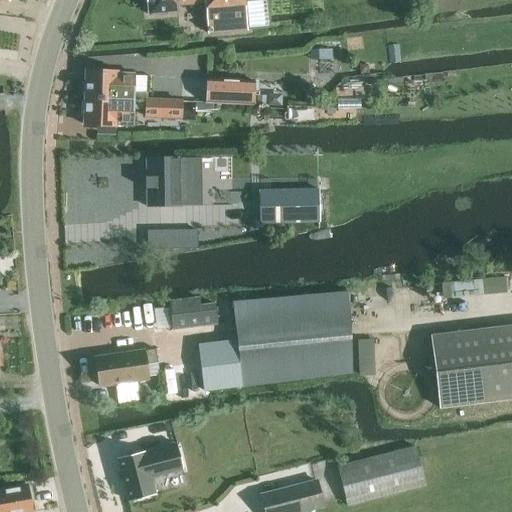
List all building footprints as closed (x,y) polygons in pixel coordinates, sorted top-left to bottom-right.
[(131,0),(132,4),(160,3),(159,0),(188,0),(189,28),(225,27),(224,0),(131,0)] [(332,49),(310,49),(310,75),(332,75),(332,49)] [(117,71),(87,70),(87,82),(83,82),(82,94),(86,94),(86,98),(147,100),(148,92),(135,92),(135,74),(117,74),(117,71)] [(255,80),(207,79),(206,102),(254,104),(255,80)] [(334,88),(334,96),(366,95),(366,86),(334,88)] [(147,100),(86,98),(86,102),(82,102),(82,114),(86,114),(85,125),(115,126),(115,124),(133,124),(134,108),(146,109),(146,116),(182,117),(182,101),(147,100)] [(148,206),(181,205),(180,159),(147,159),(148,206)] [(214,173),(231,171),(230,160),(213,161),(214,173)] [(260,223),(320,222),(319,190),(259,191),(260,223)] [(498,278),(440,284),(441,299),(500,294),(498,278)] [(199,344),(202,372),(205,391),(352,372),(343,292),(233,302),(237,339),(199,344)] [(199,298),(170,301),(173,329),(217,324),(215,304),(200,306),(199,298)] [(511,326),(433,336),(441,408),(511,399),(511,326)] [(377,372),(376,337),(360,337),(361,373),(377,372)] [(96,358),(100,386),(148,379),(146,365),(158,363),(156,349),(96,358)] [(427,485),(417,446),(338,466),(348,505),(427,485)] [(148,453),(120,459),(129,502),(157,496),(153,479),(185,473),(180,447),(148,454),(148,453)] [(317,481),(261,495),(265,511),(300,511),(324,506),(317,481)] [(0,491),(0,511),(32,511),(34,511),(31,499),(33,499),(31,486),(0,491)]
